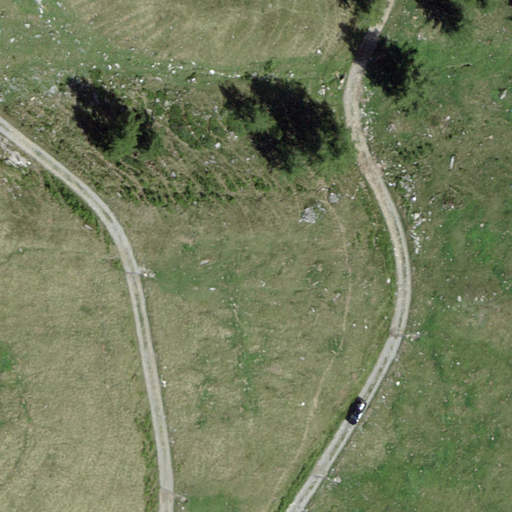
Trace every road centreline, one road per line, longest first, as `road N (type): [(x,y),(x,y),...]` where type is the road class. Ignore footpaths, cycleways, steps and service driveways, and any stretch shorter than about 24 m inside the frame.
road 1 (track): [(385,0),(350,81),(342,131),(389,214),(402,268),(401,318),(392,353),(294,511)]
road 2 (track): [(168,511),(170,459),(133,263),(95,202),(0,125)]
